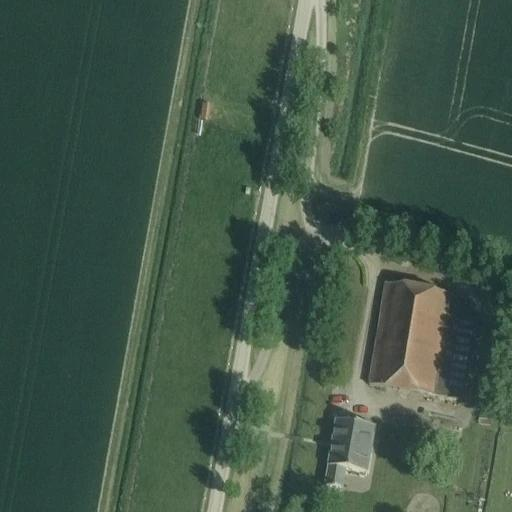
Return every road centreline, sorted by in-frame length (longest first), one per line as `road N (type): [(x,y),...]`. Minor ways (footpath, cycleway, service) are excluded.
road 1 (unclassified): [(213,511),(306,0)]
road 2 (track): [(273,317),(297,246),(316,234),(299,209),(318,80)]
road 3 (track): [(316,234),(346,241),(367,255),(376,274),(357,384)]
